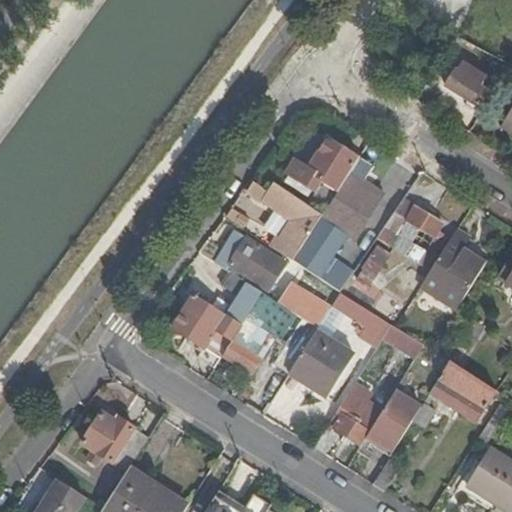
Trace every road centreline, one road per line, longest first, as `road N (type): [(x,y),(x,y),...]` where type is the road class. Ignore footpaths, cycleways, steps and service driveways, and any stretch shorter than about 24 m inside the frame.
road 1 (residential): [(105,348),(316,65)]
road 2 (residential): [(364,511),(105,348)]
road 3 (residential): [(511,193),(316,65)]
road 4 (residential): [(0,486),(105,348)]
